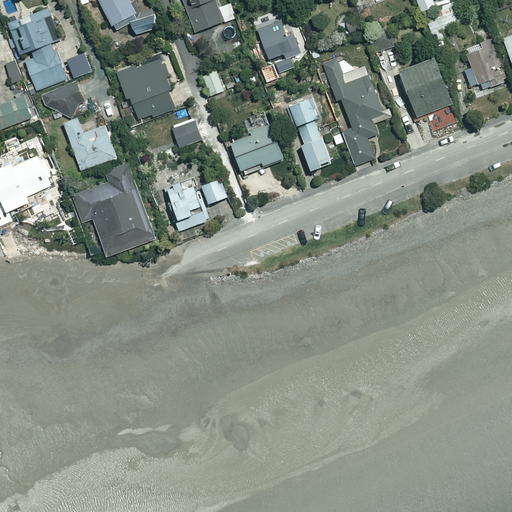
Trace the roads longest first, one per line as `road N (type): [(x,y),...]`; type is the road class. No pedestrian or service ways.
road 1 (residential): [(511,130),(168,265),(0,265)]
road 2 (unknown): [(167,0),(249,216)]
